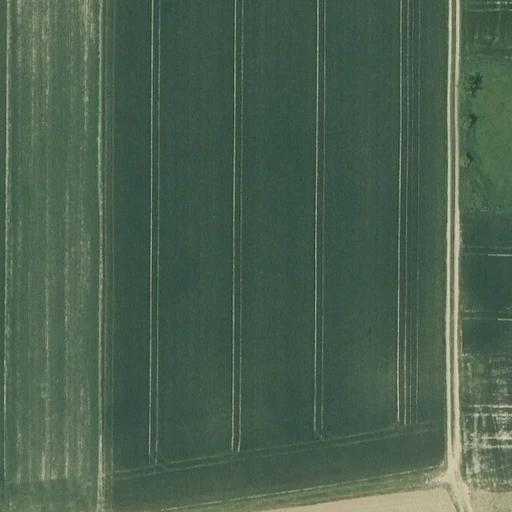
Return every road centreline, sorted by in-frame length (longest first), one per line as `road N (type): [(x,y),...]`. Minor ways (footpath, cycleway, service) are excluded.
road 1 (track): [(464,511),(450,474),(452,0)]
road 2 (track): [(211,511),(450,474)]
